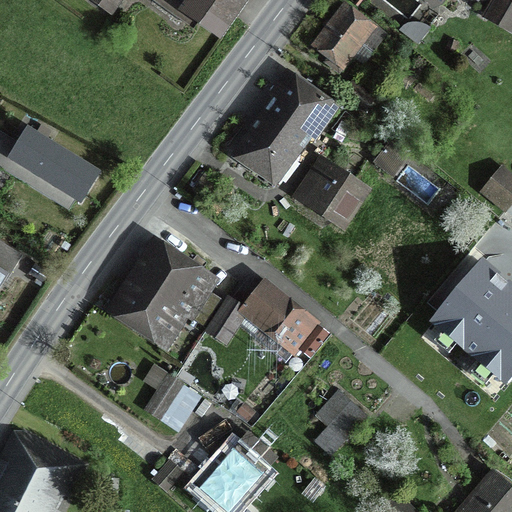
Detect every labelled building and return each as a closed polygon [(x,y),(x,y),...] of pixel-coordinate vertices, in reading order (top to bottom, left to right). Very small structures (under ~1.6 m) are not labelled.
[(125,0),(89,0),(113,17),(125,0)] [(215,44),(246,0),(158,0),(157,2),(215,44)] [(511,0),(502,0),(491,20),(511,32),(511,0)] [(351,16),(319,53),(346,76),(378,39),(351,16)] [(352,82),(343,94),(365,111),(374,99),(352,82)] [(240,158),(278,185),(332,110),(294,83),(240,158)] [(10,158),(80,201),(98,173),(28,130),(10,158)] [(387,146),(372,165),(388,178),(403,160),(387,146)] [(301,203),(341,230),(366,193),(326,167),(301,203)] [(511,183),(506,177),(486,198),(504,215),(511,206),(511,183)] [(160,248),(119,312),(170,345),(211,281),(160,248)] [(511,285),(482,261),(431,323),(508,387),(511,382),(511,285)] [(321,329),(271,287),(248,315),(298,356),(321,329)] [(248,315),(229,303),(208,335),(228,347),(248,315)] [(158,371),(149,385),(162,394),(150,413),(180,433),(202,400),(158,371)] [(368,420),(340,397),(321,420),(334,431),(321,447),(336,459),(368,420)] [(244,438),(199,490),(224,511),(240,511),(278,468),(244,438)] [(58,511),(78,471),(18,443),(0,481),(0,511),(58,511)] [(170,493),(184,475),(169,463),(155,482),(170,493)] [(511,511),(511,490),(499,480),(472,511),(511,511)] [(416,511),(403,503),(396,511),(416,511)]
